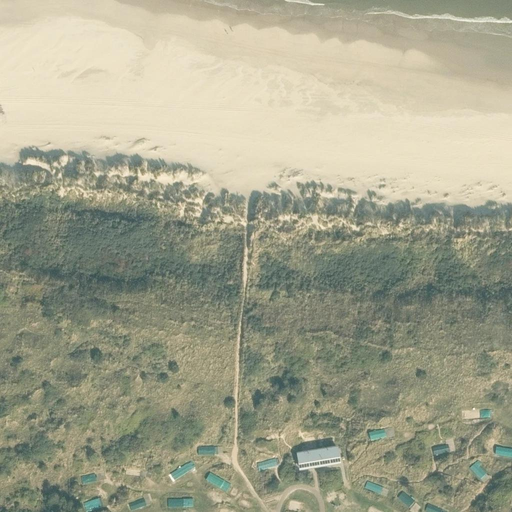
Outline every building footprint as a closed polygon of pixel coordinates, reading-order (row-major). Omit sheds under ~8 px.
[(392,427),(385,428),(387,437),(394,436),(392,427)] [(198,447),(199,455),(220,453),(219,445),(198,447)] [(495,454),(511,456),(511,448),(497,446),(495,454)] [(336,449),(297,456),(299,469),(307,468),(307,470),(331,466),(331,464),(339,463),(336,449)] [(478,461),(471,466),(482,482),(489,477),(478,461)] [(210,474),(208,479),(219,484),(218,486),(227,491),(230,484),(210,474)] [(381,493),(384,487),(367,481),(365,487),(381,493)] [(398,497),(413,511),(415,511),(421,507),(404,491),(398,497)] [(87,511),(93,511),(104,509),(101,497),(85,502),(87,511)] [(193,506),(193,499),(168,500),(168,507),(193,506)] [(132,509),(140,506),(138,500),(130,503),(132,509)]
